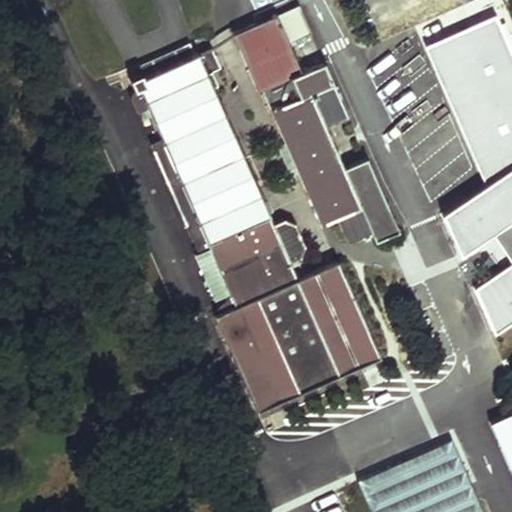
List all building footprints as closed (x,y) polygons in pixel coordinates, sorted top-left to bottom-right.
[(276,13),(233,32),(242,51),(245,49),(262,88),(261,88),(320,224),(336,217),(345,235),(351,238),(369,230),(374,240),(397,230),(366,157),(348,164),(350,167),(344,170),(324,124),(347,114),(324,61),(301,71),(289,42),(311,32),(299,4),(277,14),(276,13)] [(214,314),(256,408),(380,354),(337,259),(298,276),(290,259),(301,254),(305,243),(295,221),(284,217),(273,222),(213,88),(220,85),(214,71),(221,68),(211,45),(198,52),(197,51),(179,59),(156,70),(142,75),(141,71),(130,76),(135,86),(137,85),(139,89),(135,90),(142,107),(147,105),(158,132),(216,264),(235,304),(214,314)] [(245,49),(242,51),(259,89),(261,88),(262,88),(245,49)] [(156,70),(179,59),(176,53),(153,63),(156,70)] [(511,69),(504,57),(416,117),(469,195),(487,182),(499,201),(494,200),(485,226),(492,228),(511,256),(511,69)] [(197,249),(212,267),(216,264),(158,132),(148,138),(197,249)] [(96,161),(167,321),(182,314),(185,314),(167,274),(165,274),(111,154),(96,161)] [(167,321),(248,503),(267,495),(214,378),(211,379),(182,314),(167,321)] [(365,479),(379,511),(488,511),(459,440),(365,479)] [(488,511),(511,511),(511,503),(511,501),(488,511)]
